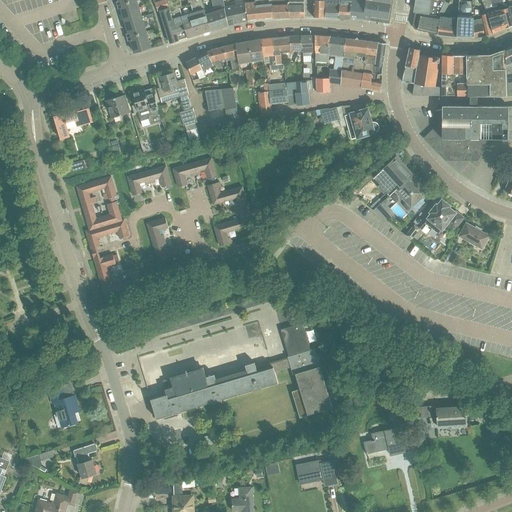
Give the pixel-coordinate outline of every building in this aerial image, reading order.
[(135,0),(120,5),(122,13),(139,8),(137,0),(135,0)] [(166,0),(156,4),(158,10),(170,8),(167,0),(166,0)] [(182,7),(179,0),(167,0),(170,8),(158,10),(158,11),(160,10),(170,43),(187,38),(211,31),(206,14),(202,0),(188,0),(189,4),(190,3),(194,13),(183,17),(180,8),(182,7)] [(214,11),(207,14),(211,31),(229,25),(225,7),(224,3),(223,0),(211,0),(214,8),(214,11)] [(255,0),(255,2),(245,3),(248,21),(273,18),(272,0),(255,0)] [(272,0),(273,18),(290,18),(289,0),(272,0)] [(289,0),(290,18),(305,17),(304,0),(289,0)] [(313,17),(325,18),(325,0),(321,0),(314,0),(313,17)] [(325,0),(325,18),(338,18),(340,0),(325,0)] [(350,19),(350,18),(353,0),(340,0),(338,18),(339,18),(350,19)] [(353,0),(350,18),(371,21),(371,17),(389,20),(391,0),(353,0)] [(445,2),(446,0),(416,0),(415,12),(416,12),(440,17),(443,17),(450,4),(448,3),(445,2)] [(487,13),(488,14),(493,33),(493,34),(511,25),(511,18),(508,0),(481,0),(488,13),(487,13)] [(475,38),(474,15),(473,2),(459,1),(458,19),(457,37),(475,38)] [(229,25),(248,21),(245,3),(245,2),(225,7),(229,25)] [(122,13),(125,21),(142,16),(139,8),(122,13)] [(415,30),(438,34),(440,17),(416,12),(413,26),(415,30)] [(493,33),(488,14),(481,15),(481,14),(474,15),(475,38),(485,36),(493,33)] [(125,21),(127,29),(144,24),(142,16),(125,21)] [(458,19),(443,17),(440,17),(438,34),(457,37),(458,19)] [(127,29),(130,37),(147,32),(144,24),(127,29)] [(130,37),(132,45),(149,40),(147,32),(130,37)] [(290,52),(290,36),(273,38),(276,63),(282,62),(281,53),(290,52)] [(302,52),(301,36),(290,36),(290,52),(291,52),(291,51),(302,52)] [(315,36),(301,36),(302,48),(302,52),(303,52),(304,52),(304,56),(312,56),(312,63),(316,63),(316,50),(315,50),(315,48),(315,36)] [(329,67),(329,55),(331,37),(315,36),(315,50),(316,50),(316,63),(316,66),(318,66),(329,67)] [(330,79),(330,83),(341,84),(347,38),(331,37),(329,55),(337,56),(336,71),(331,70),(330,79)] [(273,38),(262,39),(263,48),(264,56),(265,60),(265,64),(271,63),(272,70),(285,69),(284,64),(282,64),(282,62),(276,63),(273,38)] [(341,85),(361,88),(364,72),(375,73),(375,66),(376,66),(378,42),(369,41),(347,38),(341,84),(341,85)] [(262,39),(249,42),(250,48),(252,62),(259,61),(260,64),(265,64),(265,60),(264,56),(263,48),(262,39)] [(149,40),(132,45),(134,52),(136,53),(152,48),(149,40)] [(249,42),(237,44),(237,48),(240,64),(252,62),(250,48),(249,42)] [(364,72),(361,88),(381,91),(382,83),(374,82),(374,80),(372,79),(372,76),(377,76),(378,74),(382,75),(383,68),(384,56),(386,43),(378,42),(376,66),(375,66),(375,73),(364,72)] [(237,44),(224,47),(225,48),(227,61),(232,60),(234,71),(239,70),(241,70),(240,64),(237,48),(237,44)] [(227,61),(224,47),(213,49),(208,52),(213,64),(221,63),(220,60),(226,59),(226,61),(227,61)] [(403,82),(414,84),(419,54),(420,50),(410,47),(405,66),(406,66),(403,78),(403,82)] [(213,64),(208,52),(198,57),(203,71),(213,66),(213,64)] [(419,54),(414,84),(414,85),(412,96),(440,96),(441,87),(436,86),(440,57),(435,56),(435,57),(419,54)] [(453,55),(442,54),(442,73),(442,80),(442,86),(442,96),(455,96),(455,83),(455,74),(454,74),(453,55)] [(467,72),(467,55),(453,55),(454,74),(455,74),(467,74),(467,72)] [(498,72),(506,72),(505,55),(467,55),(467,72),(476,72),(476,78),(467,78),(467,83),(468,83),(468,84),(468,96),(507,96),(506,78),(498,78),(498,72)] [(205,74),(203,71),(198,57),(187,63),(191,75),(197,72),(198,74),(200,79),(205,77),(205,74)] [(174,73),(157,78),(159,88),(158,88),(162,102),(189,95),(185,79),(176,81),(174,73)] [(328,80),(318,80),(317,80),(317,92),(331,93),(330,83),(330,79),(328,80)] [(313,81),(287,84),(288,93),(294,93),(295,97),(297,97),(298,105),(310,105),(309,91),(314,91),(313,81)] [(264,84),(265,92),(259,93),(262,117),(273,116),(272,104),(272,97),(270,98),(270,92),(269,92),(268,83),(264,84)] [(457,96),(468,96),(468,84),(468,83),(467,83),(455,83),(455,96),(457,96)] [(281,91),(270,92),(270,98),(272,97),(272,104),(289,102),(288,93),(287,84),(280,85),(281,91)] [(152,88),(145,90),(144,89),(133,92),(141,121),(150,119),(151,124),(162,121),(152,88)] [(215,89),(205,90),(206,92),(207,101),(209,111),(215,110),(225,108),(227,116),(228,122),(217,124),(211,125),(212,130),(214,137),(241,132),(241,131),(241,130),(234,88),(222,89),(216,90),(215,90),(215,89)] [(108,107),(112,118),(130,113),(125,95),(105,101),(107,107),(108,107)] [(366,105),(343,106),(330,110),(329,109),(321,110),(325,123),(340,119),(342,127),(348,125),(352,139),(374,133),(376,132),(377,132),(378,131),(379,130),(379,128),(379,127),(379,125),(379,124),(378,123),(376,122),(375,122),(373,122),(371,122),(366,105)] [(75,110),(69,112),(71,121),(80,119),(82,125),(93,122),(89,108),(76,112),(75,110)] [(430,110),(421,115),(429,131),(438,144),(449,157),(460,168),(473,179),(489,158),(478,149),(468,139),(459,129),(452,118),(464,118),(464,108),(446,108),(447,109),(430,110)] [(186,126),(196,123),(198,123),(193,109),(180,112),(184,126),(186,126)] [(71,121),(69,112),(54,116),(61,139),(70,137),(66,123),(71,121)] [(186,126),(187,131),(198,128),(196,123),(186,126)] [(187,131),(189,137),(199,134),(198,128),(187,131)] [(0,145),(10,143),(7,134),(0,135),(0,145)] [(199,134),(189,137),(190,142),(201,139),(199,134)] [(212,158),(192,164),(196,175),(201,174),(200,171),(205,170),(208,179),(217,176),(212,158)] [(378,174),(374,178),(380,185),(389,195),(390,196),(395,192),(392,189),(393,188),(397,184),(394,181),(407,170),(396,158),(378,174)] [(84,160),(68,165),(70,173),(86,168),(84,160)] [(196,175),(192,164),(173,169),(179,187),(188,185),(185,175),(190,174),(191,176),(196,175)] [(166,166),(147,171),(150,183),(155,182),(155,179),(160,178),(162,187),(172,185),(166,166)] [(393,188),(392,189),(395,192),(396,191),(411,208),(413,206),(420,201),(419,200),(426,193),(411,176),(412,175),(407,170),(394,181),(397,184),(393,188)] [(150,183),(147,171),(128,177),(133,195),(142,193),(140,184),(145,182),(146,185),(150,183)] [(111,176),(94,182),(97,191),(105,188),(107,193),(104,194),(106,199),(117,196),(111,176)] [(94,182),(77,187),(83,206),(83,207),(93,205),(92,204),(92,203),(97,202),(95,197),(91,198),(89,193),(97,191),(94,182)] [(214,205),(229,200),(227,191),(220,193),(219,188),(221,187),(220,182),(208,185),(214,205)] [(235,204),(236,209),(248,206),(243,187),(227,191),(229,200),(236,198),(238,204),(235,204)] [(111,214),(103,216),(106,225),(122,220),(117,201),(108,204),(111,214)] [(455,230),(464,219),(456,212),(455,214),(447,208),(449,207),(442,201),(438,207),(436,206),(430,213),(432,214),(424,224),(438,235),(442,229),(444,230),(449,224),(455,230)] [(93,205),(83,207),(84,210),(90,230),(106,225),(103,216),(97,218),(93,205)] [(242,218),(233,221),(235,230),(253,225),(248,206),(236,209),(238,214),(240,213),(242,218)] [(147,223),(153,243),(165,239),(163,234),(161,235),(159,230),(168,227),(166,218),(147,223)] [(122,220),(106,225),(108,234),(118,231),(120,239),(129,236),(124,219),(122,220)] [(235,230),(233,221),(215,226),(220,246),(232,242),(230,237),(228,238),(226,233),(235,230)] [(459,236),(482,249),(489,237),(466,224),(459,236)] [(90,230),(86,231),(88,235),(91,247),(100,245),(98,237),(108,234),(106,225),(90,230)] [(406,236),(411,240),(419,229),(414,225),(406,236)] [(159,262),(176,256),(174,247),(165,250),(164,245),(166,244),(165,239),(153,243),(159,262)] [(174,247),(176,256),(180,267),(201,260),(198,251),(186,255),(184,250),(189,248),(187,243),(174,247)] [(95,260),(100,279),(112,275),(111,271),(108,271),(107,266),(116,264),(115,260),(114,255),(113,254),(95,260)] [(131,281),(122,283),(125,293),(143,287),(138,271),(129,273),(131,281)] [(112,275),(100,279),(106,298),(125,293),(122,283),(113,286),(111,281),(114,280),(112,275)] [(166,394),(151,399),(157,419),(279,383),(275,372),(291,367),(293,375),(296,374),(301,389),(293,391),(300,418),(309,415),(332,408),(320,366),(314,348),(310,350),(304,332),(303,328),(304,327),(303,323),(299,324),(281,329),(283,334),(284,333),(290,355),(288,356),(288,358),(272,363),(256,367),(256,366),(255,362),(246,365),(247,369),(247,370),(216,379),(216,378),(215,375),(206,377),(203,368),(172,378),(174,386),(170,388),(166,389),(165,389),(166,393),(166,394)] [(132,336),(134,343),(146,339),(144,332),(132,336)] [(73,406),(78,404),(75,396),(65,399),(62,389),(50,393),(53,403),(56,402),(63,427),(78,423),(73,406)] [(457,427),(466,426),(465,407),(436,409),(436,407),(419,408),(419,418),(437,417),(437,426),(440,426),(440,427),(449,426),(449,425),(457,425),(457,427)] [(496,423),(489,425),(492,439),(499,437),(496,423)] [(390,452),(404,449),(400,428),(373,434),(374,440),(372,440),(372,441),(365,442),(367,453),(384,449),(383,448),(388,447),(390,452)] [(77,457),(83,477),(80,477),(79,483),(87,485),(90,476),(97,474),(92,460),(90,461),(88,454),(97,452),(95,444),(74,451),(76,458),(77,457)] [(40,470),(40,469),(47,473),(48,470),(42,466),(42,464),(39,455),(25,460),(26,464),(33,466),(40,470)] [(7,471),(10,461),(0,457),(0,495),(7,477),(1,475),(3,469),(7,471)] [(307,463),(308,470),(298,471),(301,484),(301,482),(318,479),(319,481),(324,480),(325,486),(337,483),(333,461),(321,463),(321,461),(307,463)] [(278,462),(265,465),(267,475),(280,472),(278,462)] [(193,511),(192,496),(183,497),(183,481),(174,483),(175,511),(193,511)] [(240,487),(240,498),(233,499),(233,511),(240,511),(253,511),(253,487),(240,487)] [(53,500),(53,501),(52,504),(39,501),(35,511),(65,511),(67,504),(75,506),(78,494),(71,492),(69,498),(52,493),(51,500),(53,500)]
